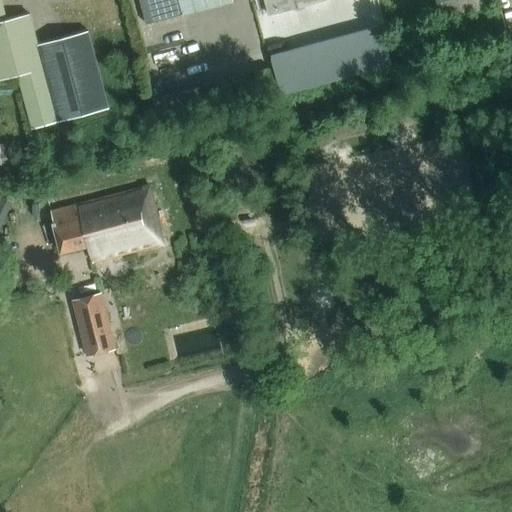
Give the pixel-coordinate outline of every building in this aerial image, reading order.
[(1,0),(0,0),(0,79),(18,75),(33,129),(109,108),(88,32),(39,46),(30,14),(8,20),(1,0)] [(140,0),(147,25),(184,15),(179,0),(140,0)] [(265,0),(269,15),(324,0),(265,0)] [(372,0),(348,0),(352,17),(375,14),(372,0)] [(437,0),(442,19),(484,7),(482,0),(437,0)] [(276,74),(296,71),(291,34),(270,37),(276,74)] [(263,70),(153,99),(157,116),(268,87),(263,70)] [(16,152),(1,153),(1,166),(17,165),(16,152)] [(101,263),(163,247),(148,185),(51,209),(61,250),(88,243),(93,265),(101,263)] [(101,263),(93,265),(95,273),(103,272),(101,263)] [(102,290),(74,297),(89,353),(116,346),(102,290)]
